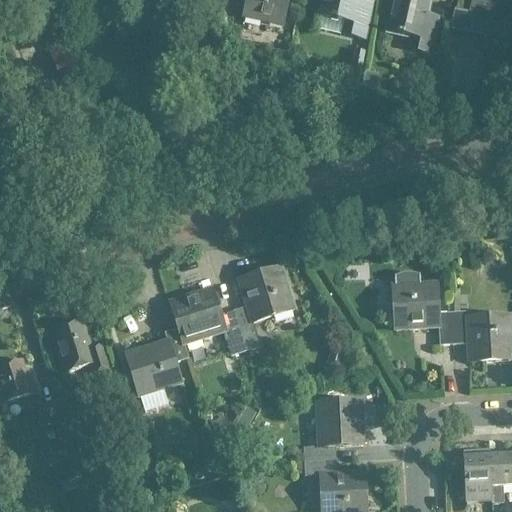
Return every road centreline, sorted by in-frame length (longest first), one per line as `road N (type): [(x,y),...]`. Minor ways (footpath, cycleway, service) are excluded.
road 1 (residential): [(0,291),(385,154),(466,138),(511,141)]
road 2 (residential): [(419,511),(416,450),(431,420),(511,412)]
